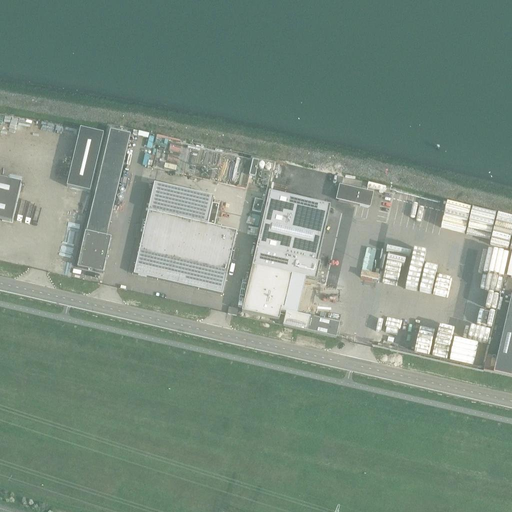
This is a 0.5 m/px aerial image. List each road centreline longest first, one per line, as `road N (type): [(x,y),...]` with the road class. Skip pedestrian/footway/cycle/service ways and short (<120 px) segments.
road 1 (unclassified): [(511,402),(0,283)]
road 2 (unknown): [(351,364),(368,296),(435,310)]
